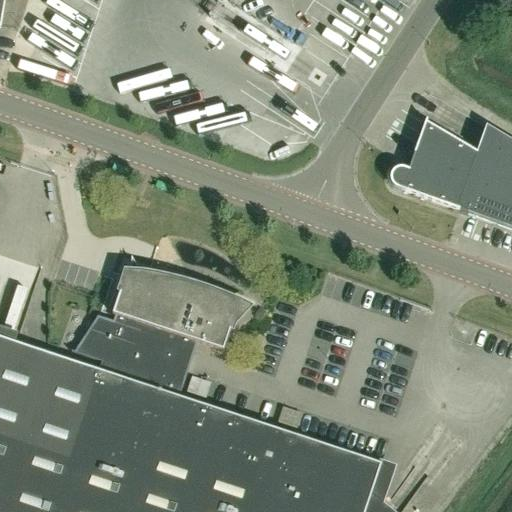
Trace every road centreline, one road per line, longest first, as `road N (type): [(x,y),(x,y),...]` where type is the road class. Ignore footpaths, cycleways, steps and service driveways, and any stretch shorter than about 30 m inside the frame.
road 1 (tertiary): [(310,215),(0,101)]
road 2 (unclassified): [(310,215),(333,162),(435,0)]
road 3 (tertiary): [(511,288),(310,215)]
